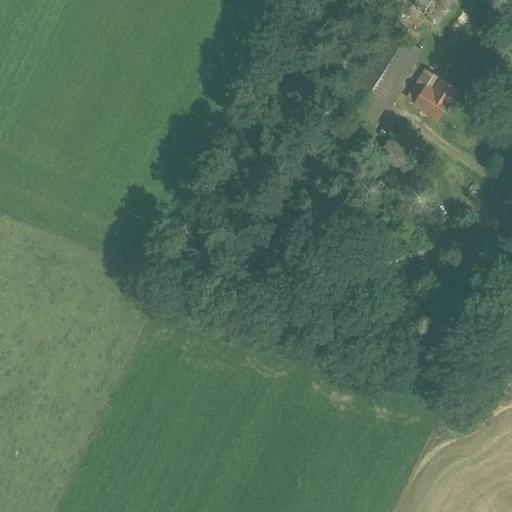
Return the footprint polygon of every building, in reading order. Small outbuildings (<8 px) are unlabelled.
[(477,51),(476,52),(498,66),(511,44),(511,13),(504,9),(477,51)] [(354,97),(347,110),(375,127),(383,114),(422,46),(394,30),(354,97)] [(425,68),(415,85),(406,99),(415,105),(414,106),(439,122),(459,91),(443,81),(436,91),(430,87),(438,76),(425,68)] [(388,141),(377,158),(404,175),(415,158),(422,146),(408,137),(400,149),(388,141)] [(317,172),(327,154),(302,140),(292,158),(317,172)] [(376,219),(354,207),(335,241),(357,253),(376,219)] [(250,263),(260,244),(238,233),(228,251),(250,263)]
